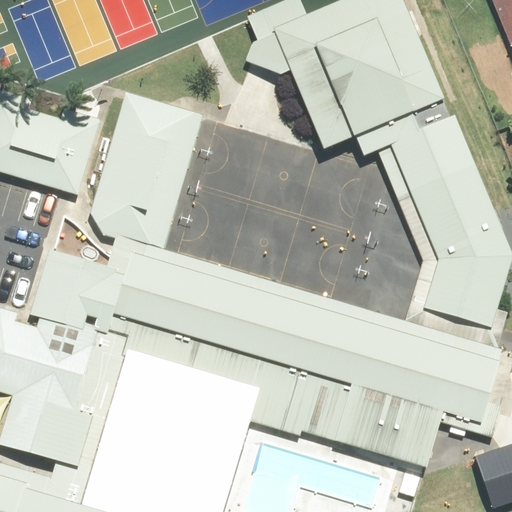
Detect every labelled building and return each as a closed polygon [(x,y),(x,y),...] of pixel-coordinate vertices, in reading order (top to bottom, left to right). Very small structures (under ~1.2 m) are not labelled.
[(266,35),(318,155),(438,105),(394,0),(349,0),(309,17),(266,35)] [(511,0),(486,0),(511,65),(511,0)] [(87,121),(0,97),(0,177),(75,199),(97,123),(95,123),(87,121)] [(200,119),(122,97),(87,218),(99,239),(111,242),(115,239),(160,252),(200,119)] [(452,127),(449,122),(384,148),(435,264),(420,313),(485,333),(508,256),(452,127)] [(82,511),(76,510),(120,359),(241,395),(234,421),(252,427),(297,440),(298,434),(331,444),(422,472),(438,416),(476,428),(495,365),(126,257),(120,279),(45,254),(26,319),(0,312),(0,397),(0,450),(53,467),(44,500),(22,493),(23,488),(0,481),(0,511),(82,511)] [(76,510),(82,511),(224,511),(252,427),(234,421),(241,395),(120,359),(76,510)] [(239,511),(291,511),(299,489),(372,511),(382,481),(261,443),(239,511)] [(511,445),(475,458),(493,511),(495,511),(511,506),(511,445)]
